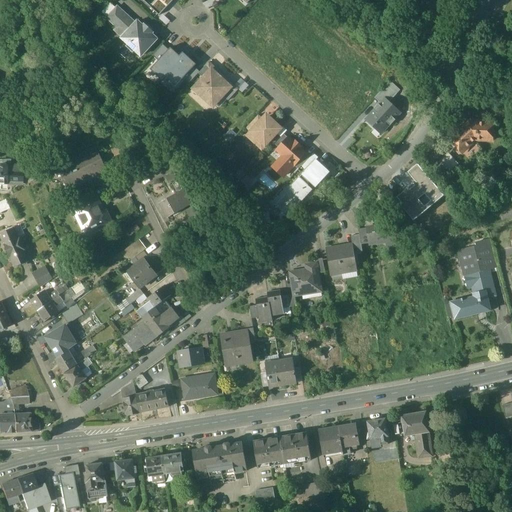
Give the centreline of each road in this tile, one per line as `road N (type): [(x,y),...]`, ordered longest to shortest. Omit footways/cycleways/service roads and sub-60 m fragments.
road 1 (tertiary): [(73,445),(511,368)]
road 2 (residential): [(370,182),(69,420)]
road 3 (residential): [(370,182),(192,23)]
road 4 (residential): [(492,0),(414,147),(370,182)]
road 5 (residential): [(69,420),(0,279)]
